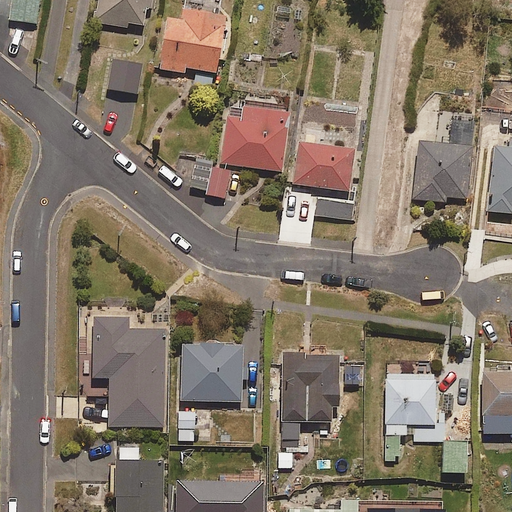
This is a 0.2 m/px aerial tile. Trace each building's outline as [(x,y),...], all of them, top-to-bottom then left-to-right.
[(38,23),(41,0),(12,0),(10,19),(38,23)] [(148,9),(149,0),(96,0),(93,23),(141,31),(145,8),(148,9)] [(215,17),(217,0),(188,0),(187,11),(180,10),(178,21),(163,19),(156,69),(213,77),(222,18),(215,17)] [(136,95),(141,65),(109,60),(104,90),(136,95)] [(279,172),(286,113),(224,107),(218,165),(279,172)] [(511,114),(494,112),(484,211),(511,214),(511,114)] [(465,199),(469,133),(436,131),(435,144),(415,143),(412,200),(444,202),(444,198),(465,199)] [(347,192),(352,151),(296,144),(290,184),(347,192)] [(189,183),(194,161),(177,157),(172,179),(189,183)] [(223,199),(228,172),(210,169),(205,195),(223,199)] [(315,214),(316,192),(298,190),(296,212),(315,214)] [(128,329),(129,318),(95,317),(94,379),(111,379),(110,426),(164,427),(166,330),(128,329)] [(243,402),(244,344),(182,343),(181,401),(243,402)] [(339,406),(340,355),(284,354),(282,449),(307,450),(308,434),(299,434),(299,421),(332,422),(332,406),(339,406)] [(511,432),(511,372),(483,372),(483,433),(511,432)] [(436,413),(436,375),(386,374),(385,461),(399,461),(400,441),(444,442),(444,413),(436,413)] [(193,441),(195,413),(179,412),(177,440),(193,441)] [(468,473),(469,442),(444,441),(443,472),(468,473)] [(163,511),(164,461),(138,461),(138,448),(118,447),(116,511),(163,511)] [(293,471),(293,452),(277,452),(276,471),(293,471)] [(289,511),(359,511),(359,510),(359,499),(341,499),(341,507),(289,507),(289,511)]
